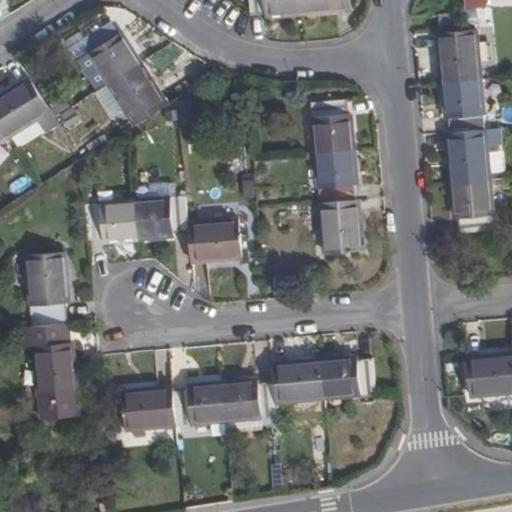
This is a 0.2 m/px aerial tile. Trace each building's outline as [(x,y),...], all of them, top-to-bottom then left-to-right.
[(248,0),(249,13),(263,12),(264,17),(300,14),(299,0),(248,0)] [(299,0),(300,14),(337,12),(337,7),(350,6),(349,0),(299,0)] [(440,13),(442,34),(461,32),(459,11),(440,13)] [(84,41),(109,82),(142,63),(124,34),(120,37),(112,24),(84,41)] [(439,49),(443,85),(481,81),(476,31),(461,32),(442,34),(443,49),(439,49)] [(109,82),(137,126),(168,106),(142,63),(109,82)] [(0,99),(0,126),(7,138),(49,112),(30,81),(0,99)] [(450,120),(451,135),(486,132),(481,81),(443,85),(446,120),(450,120)] [(312,105),(317,154),(353,151),(351,116),(347,116),(346,102),(312,105)] [(448,135),(452,185),(490,181),(486,141),(498,141),(497,130),(486,132),(451,135),(448,135)] [(317,154),(321,205),(355,202),(353,187),(357,187),(353,151),(317,154)] [(459,219),(460,233),(495,230),(490,181),(452,185),(455,219),(459,219)] [(134,198),(137,237),(172,234),(172,230),(188,229),(187,223),(185,194),(134,198)] [(84,202),(87,237),(103,236),(104,240),(137,237),(134,198),(84,202)] [(321,205),(325,253),(363,251),(359,202),(355,202),(321,205)] [(188,229),(191,260),(242,256),(240,218),(187,223),(188,229)] [(28,256),(32,307),(68,305),(63,254),(28,256)] [(68,324),(26,327),(28,348),(36,348),(42,421),(78,419),(71,345),(70,345),(68,324)] [(468,363),(471,397),(511,393),(511,355),(483,358),(484,362),(468,363)] [(322,363),(324,399),(375,395),(372,361),(357,362),(356,359),(322,363)] [(273,384),(275,403),(324,399),(322,363),(271,367),(273,384)] [(223,384),(226,421),(276,418),(275,403),(273,384),(256,385),(256,382),(223,384)] [(173,393),(176,426),(226,421),(223,384),(188,388),(188,391),(173,393)] [(121,394),(124,431),(176,426),(173,393),(173,389),(121,394)]
